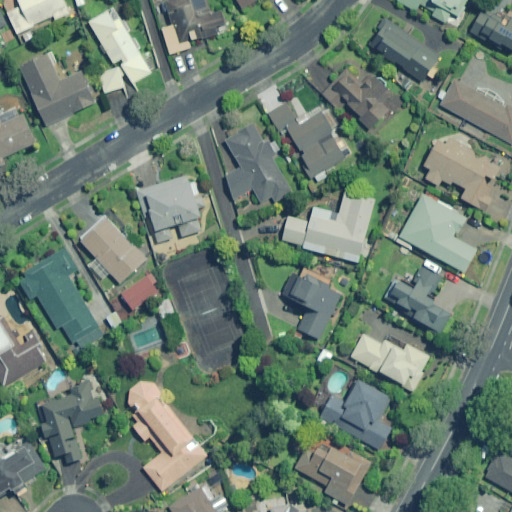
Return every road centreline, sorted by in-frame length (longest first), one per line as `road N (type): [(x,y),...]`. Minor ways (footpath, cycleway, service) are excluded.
road 1 (residential): [(340,0),(294,40),(0,217)]
road 2 (tertiary): [(485,365),(408,511)]
